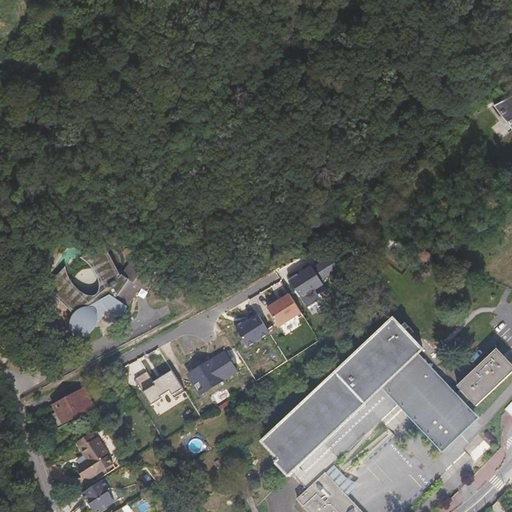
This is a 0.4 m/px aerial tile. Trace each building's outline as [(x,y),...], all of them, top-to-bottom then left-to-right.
[(511,97),(495,107),(511,130),(511,97)] [(59,285),(50,278),(42,288),(72,314),(69,319),(67,325),(68,329),(71,335),(80,335),(87,331),(90,325),(92,317),(97,316),(102,309),(103,311),(121,313),(122,305),(134,286),(139,289),(148,274),(125,259),(113,276),(95,246),(84,253),(90,263),(86,265),(88,292),(83,302),(62,282),(59,285)] [(90,263),(84,253),(80,255),(86,265),(90,263)] [(53,274),(50,278),(59,285),(62,282),(53,274)] [(397,324),(263,451),(292,483),(427,355),(397,324)] [(511,379),(511,364),(500,353),(462,391),(466,395),(462,398),(425,362),(389,397),(449,455),(482,419),(469,405),(473,402),(481,410),(511,379)] [(183,381),(196,400),(237,375),(230,364),(234,361),(228,354),(224,357),(222,355),(183,381)] [(80,399),(77,392),(47,408),(50,415),(52,414),(57,424),(60,425),(67,421),(68,418),(83,410),(78,400),(80,399)] [(88,435),(73,445),(88,470),(106,458),(95,440),(92,441),(88,435)] [(363,511),(329,477),(303,503),(311,511),(363,511)] [(96,485),(77,498),(81,505),(83,504),(86,508),(84,509),(85,511),(100,511),(114,504),(107,494),(100,492),(96,485)]
